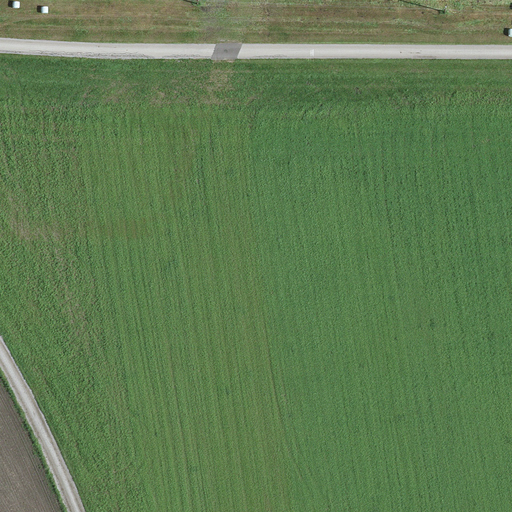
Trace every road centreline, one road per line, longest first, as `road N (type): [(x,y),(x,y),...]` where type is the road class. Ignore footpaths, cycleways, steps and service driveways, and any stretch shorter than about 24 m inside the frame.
road 1 (unclassified): [(511,52),(0,45)]
road 2 (track): [(0,350),(79,511)]
